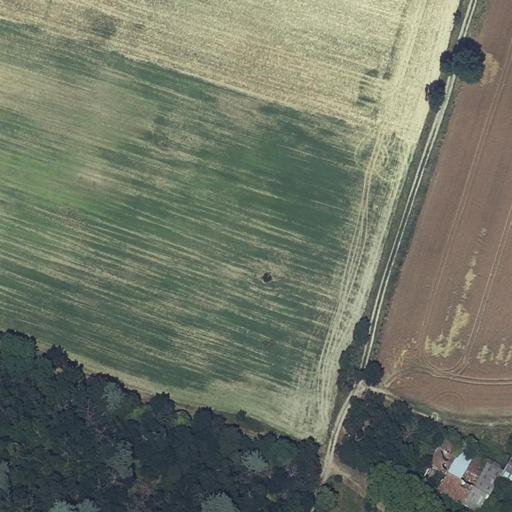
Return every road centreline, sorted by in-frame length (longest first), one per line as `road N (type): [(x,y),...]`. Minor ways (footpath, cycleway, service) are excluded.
road 1 (track): [(327,461),(473,0)]
road 2 (track): [(511,427),(437,422),(355,384)]
